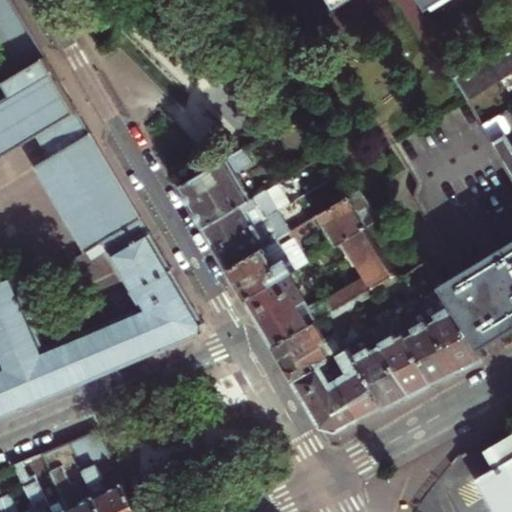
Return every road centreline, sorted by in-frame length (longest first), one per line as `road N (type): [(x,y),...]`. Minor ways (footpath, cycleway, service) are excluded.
road 1 (residential): [(40,0),(240,341)]
road 2 (residential): [(240,341),(0,442)]
road 3 (residential): [(511,378),(325,480)]
road 4 (residential): [(240,341),(325,480)]
